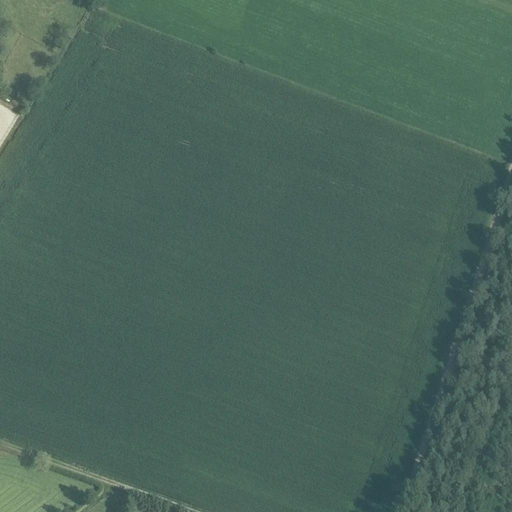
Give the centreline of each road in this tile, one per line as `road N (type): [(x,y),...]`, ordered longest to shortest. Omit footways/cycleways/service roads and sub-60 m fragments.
road 1 (track): [(404,511),(511,172)]
road 2 (track): [(0,442),(195,511)]
